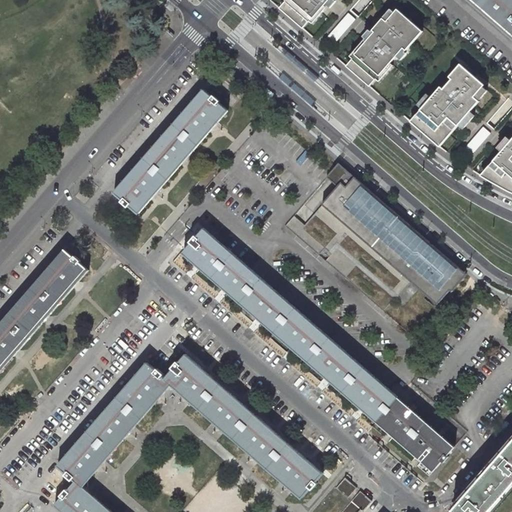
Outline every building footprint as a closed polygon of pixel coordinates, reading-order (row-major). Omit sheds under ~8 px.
[(285,0),(287,1),(280,8),(299,25),(303,29),(310,21),(313,24),(322,13),(327,8),(324,6),(329,0),(285,0)] [(511,0),(466,0),(511,40),(511,0)] [(353,59),(346,66),(370,86),(376,79),(379,81),(393,65),(391,63),(404,48),(406,50),(410,45),(423,31),(398,10),(397,9),(391,17),(387,14),(373,30),(375,32),(366,42),(364,40),(350,56),(353,59)] [(485,85),(460,64),(449,77),(452,79),(443,89),(440,87),(434,94),(430,91),(423,99),(427,102),(410,121),(415,125),(436,144),(441,147),(459,124),(463,128),(471,119),(474,115),(470,112),(480,101),(479,100),(487,91),(483,86),(485,85)] [(227,109),(205,90),(204,91),(199,96),(116,197),(138,213),(156,193),(185,158),(216,122),(218,120),(227,109)] [(511,139),(509,143),(505,139),(498,147),(502,151),(481,175),(508,191),(511,192),(511,139)] [(344,186),(352,177),(338,164),(331,171),(327,176),(337,185),(340,182),(344,186)] [(337,185),(321,203),(343,222),(411,281),(437,304),(464,273),(352,177),(344,186),(340,182),(337,185)] [(397,394),(205,230),(199,238),(195,235),(191,241),(194,244),(185,254),(379,420),(400,396),(397,394)] [(75,255),(66,246),(0,322),(0,368),(16,351),(47,314),(75,282),(89,266),(81,260),(82,258),(77,253),(75,255)] [(326,471),(189,353),(168,378),(150,362),(61,465),(78,481),(58,505),(66,511),(113,511),(105,504),(84,486),(102,466),(130,433),(157,402),(174,382),(201,406),(231,432),(261,457),(292,483),(306,495),(326,471)] [(511,442),(455,509),(458,511),(489,511),(511,486),(511,442)]
